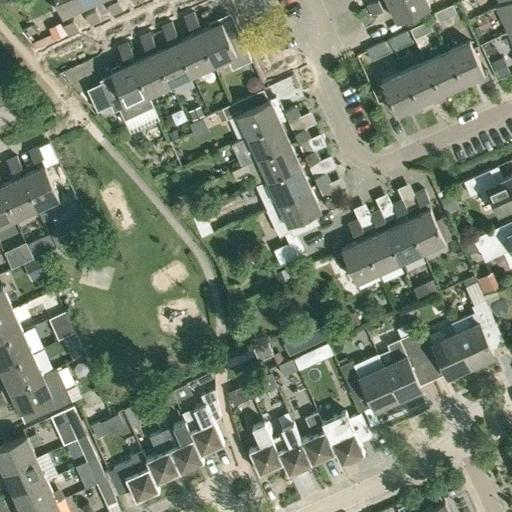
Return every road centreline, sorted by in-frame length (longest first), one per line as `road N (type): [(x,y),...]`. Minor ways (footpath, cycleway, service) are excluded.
road 1 (residential): [(511,108),(370,162),(347,142),(315,68),(319,21),(310,0)]
road 2 (residential): [(453,428),(417,468),(318,511)]
